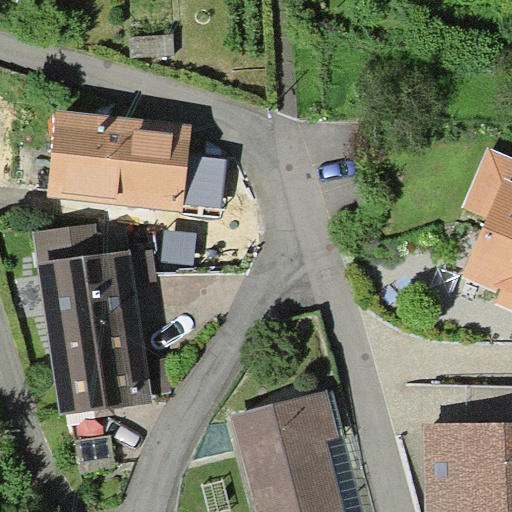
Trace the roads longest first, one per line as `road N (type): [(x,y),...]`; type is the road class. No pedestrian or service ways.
road 1 (residential): [(0,52),(244,126),(276,149),(289,175),(285,218)]
road 2 (residential): [(285,218),(252,311),(161,447),(144,511)]
road 3 (residential): [(285,218),(366,408),(388,511)]
